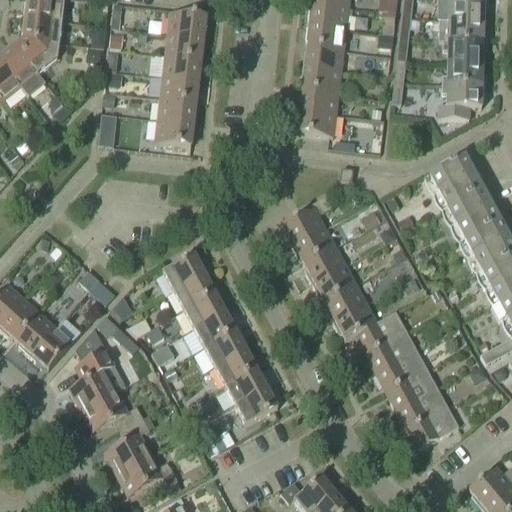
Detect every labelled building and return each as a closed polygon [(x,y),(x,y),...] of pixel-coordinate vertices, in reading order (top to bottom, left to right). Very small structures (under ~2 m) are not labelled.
[(23,23),(62,27),(64,5),(53,4),(53,0),(28,0),(28,7),(25,7),(23,23)] [(348,0),(309,0),(309,3),(312,4),(311,9),(347,14),(348,0)] [(394,19),(396,0),(381,0),(379,17),(394,19)] [(486,4),(443,3),(436,3),(436,25),(439,25),(447,25),(482,26),(482,11),(486,8),(486,4)] [(347,14),(311,9),(310,15),(308,15),(306,30),(344,35),(347,14)] [(402,10),(400,23),(410,24),(411,11),(402,10)] [(112,23),(120,24),(121,12),(114,11),(112,23)] [(168,17),(165,39),(204,44),(205,28),(203,28),(204,21),(168,17)] [(380,27),(393,30),(395,20),(381,18),(380,27)] [(62,27),(23,23),(21,38),(24,39),(23,44),(59,49),(62,27)] [(410,24),(400,23),(398,37),(408,38),(410,24)] [(438,47),(442,47),(485,48),(485,44),(482,41),(482,26),(447,25),(439,25),(438,47)] [(344,35),(306,30),(304,46),(307,46),(306,52),(342,56),(344,35)] [(91,31),(89,51),(95,52),(102,53),(103,45),(104,33),(91,31)] [(351,36),(350,51),(374,52),(374,37),(351,36)] [(392,40),(379,38),(378,51),(390,52),(392,40)] [(121,41),(108,39),(107,53),(116,55),(119,55),(121,41)] [(204,44),(165,39),(163,61),(199,65),(200,59),(202,59),(204,44)] [(23,44),(15,50),(38,79),(57,64),(59,49),(23,44)] [(485,48),(442,47),(442,56),(446,56),(446,68),(481,69),(481,54),(485,51),(485,48)] [(9,52),(0,59),(0,65),(21,92),(28,101),(45,88),(38,79),(15,50),(11,54),(9,52)] [(303,58),(301,73),(339,78),(342,56),(306,52),(305,58),(303,58)] [(395,66),(405,67),(406,54),(397,53),(395,66)] [(87,56),(86,64),(90,68),(98,69),(99,57),(87,56)] [(114,77),(116,59),(106,58),(104,76),(114,77)] [(151,60),(149,81),(160,82),(199,87),(201,71),(198,71),(199,65),(163,61),(151,60)] [(0,100),(4,106),(21,92),(0,65),(0,100)] [(405,67),(395,66),(393,79),(403,81),(405,67)] [(441,81),(441,90),(484,91),(484,88),(481,84),(481,69),(446,68),(446,81),(441,81)] [(339,78),(301,73),(299,89),(302,89),(301,95),(337,99),(339,78)] [(121,80),(106,78),(104,91),(120,93),(121,80)] [(199,87),(160,82),(158,104),(194,108),(195,102),(197,102),(199,87)] [(445,99),(445,112),(437,112),(437,125),(468,125),(468,113),(480,114),(480,97),(484,95),(484,91),(441,90),(441,99),(445,99)] [(298,101),(296,116),(334,121),(337,99),(301,95),(300,101),(298,101)] [(401,97),(391,96),(390,109),(399,111),(401,97)] [(50,104),(49,116),(52,119),(51,120),(60,128),(68,119),(54,100),(50,104)] [(103,100),(102,112),(111,113),(112,101),(103,100)] [(194,108),(158,104),(156,126),(194,130),(196,114),(194,114),(194,108)] [(371,114),(371,122),(380,124),(381,115),(371,114)] [(334,121),(296,116),(294,132),(296,132),(296,139),(332,143),(334,121)] [(194,130),(156,126),(153,148),(190,152),(190,145),(193,146),(194,130)] [(41,139),(46,143),(52,136),(45,129),(40,134),(41,139)] [(22,144),(14,150),(21,158),(29,152),(22,144)] [(14,157),(6,164),(12,171),(20,165),(14,157)] [(511,336),(511,253),(462,162),(427,181),(511,336)] [(352,176),(340,174),(338,186),(350,188),(352,176)] [(398,212),(392,201),(385,204),(391,216),(398,212)] [(289,252),(323,233),(313,214),(281,231),(284,237),(282,238),(289,252)] [(372,218),(361,224),(367,234),(378,228),(372,218)] [(408,221),(396,228),(400,237),(407,233),(413,230),(408,221)] [(334,252),(323,233),(289,252),(297,266),(299,265),(302,269),(334,252)] [(395,243),(389,233),(382,237),(381,242),(385,249),(395,243)] [(334,252),(302,269),(305,275),(303,276),(310,289),(344,271),(334,252)] [(423,253),(416,257),(420,265),(427,262),(423,253)] [(401,254),(392,258),(396,269),(406,264),(401,254)] [(171,297),(205,278),(198,265),(196,266),(193,260),(161,277),(171,297)] [(354,290),(344,271),(310,289),(318,304),(320,303),(322,307),(354,290)] [(88,296),(97,285),(87,277),(78,287),(88,296)] [(213,292),(205,278),(171,297),(182,316),(214,299),(211,294),(213,292)] [(413,284),(403,289),(408,300),(419,294),(413,284)] [(97,285),(88,296),(94,301),(103,291),(97,285)] [(0,329),(23,304),(7,289),(0,296),(0,329)] [(354,290),(322,307),(326,313),(324,314),(331,327),(364,308),(354,290)] [(437,295),(431,298),(435,305),(441,301),(437,295)] [(453,295),(447,298),(451,307),(458,304),(453,295)] [(214,299),(182,316),(192,335),(226,317),(219,303),(216,304),(214,299)] [(122,302),(111,315),(119,327),(133,319),(122,302)] [(23,304),(0,329),(0,334),(9,343),(11,341),(15,345),(39,319),(23,304)] [(364,308),(331,327),(339,341),(341,340),(344,346),(354,341),(375,328),(364,308)] [(447,315),(434,323),(445,331),(453,326),(447,315)] [(192,335),(182,341),(192,359),(202,354),(203,354),(234,337),(232,332),(234,330),(226,317),(192,335)] [(394,317),(375,328),(354,341),(364,360),(405,337),(394,317)] [(55,333),(39,319),(15,345),(19,349),(18,351),(29,362),(55,333)] [(144,324),(126,334),(135,343),(146,337),(150,335),(144,324)] [(118,330),(112,337),(132,356),(138,349),(118,330)] [(152,349),(163,343),(157,331),(150,335),(146,337),(152,349)] [(72,348),(55,333),(29,362),(41,372),(43,370),(48,375),(72,348)] [(79,416),(114,397),(123,392),(117,380),(93,335),(73,356),(88,383),(68,394),(79,416)] [(237,342),(234,337),(203,354),(213,373),(247,355),(239,341),(237,342)] [(416,356),(405,337),(364,360),(374,379),(416,356)] [(511,342),(489,355),(482,359),(479,361),(484,370),(511,355),(511,342)] [(478,350),(482,359),(489,355),(484,347),(478,350)] [(158,371),(173,362),(166,350),(151,359),(158,371)] [(247,355),(213,373),(223,392),(255,375),(252,370),(254,369),(247,355)] [(426,375),(416,356),(374,379),(384,398),(426,375)] [(479,371),(469,377),(474,388),(485,382),(479,371)] [(502,372),(493,377),(498,386),(503,383),(505,377),(502,372)] [(258,380),(255,375),(223,392),(234,411),(267,393),(260,379),(258,380)] [(426,375),(384,398),(395,417),(436,394),(426,375)] [(275,407),(267,393),(234,411),(244,431),(276,414),(273,408),(275,407)] [(436,394),(395,417),(405,436),(447,413),(436,394)] [(125,418),(114,397),(79,416),(91,437),(111,426),(118,438),(141,424),(135,412),(125,418)] [(190,411),(181,416),(185,425),(194,420),(190,411)] [(458,433),(447,413),(405,436),(416,455),(458,433)] [(141,424),(118,438),(123,448),(103,459),(115,481),(149,462),(138,441),(147,435),(141,424)] [(207,461),(217,456),(208,439),(198,444),(207,461)] [(149,462),(115,481),(126,502),(147,491),(153,502),(167,494),(176,489),(165,468),(156,474),(149,462)] [(478,511),(482,511),(509,489),(495,472),(467,496),(472,501),(470,502),(478,511)] [(320,482),(301,498),(292,488),(280,499),(288,509),(292,505),(297,511),(319,511),(336,497),(326,486),(324,487),(320,482)] [(214,486),(204,491),(207,497),(211,498),(218,495),(214,486)] [(511,511),(511,492),(509,489),(482,511),(511,511)] [(336,497),(319,511),(345,511),(346,510),(336,497)]
